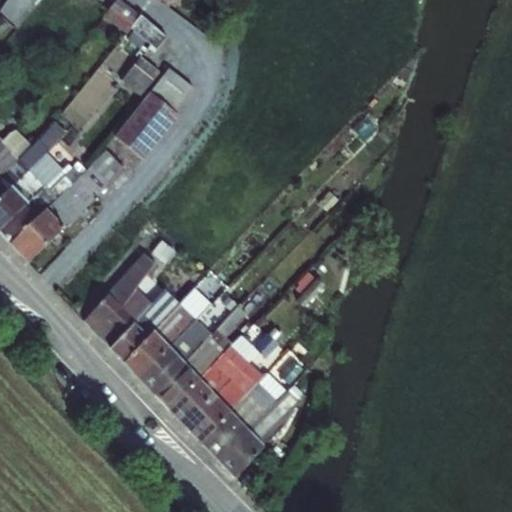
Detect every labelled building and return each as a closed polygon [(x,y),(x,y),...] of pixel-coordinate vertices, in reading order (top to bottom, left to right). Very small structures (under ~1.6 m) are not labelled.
[(115,0),(103,16),(126,34),(131,28),(130,27),(141,16),(120,0),(115,0)] [(130,27),(131,28),(156,49),(166,37),(141,16),(130,27)] [(121,81),(140,96),(160,72),(141,57),(121,81)] [(150,93),(173,112),(193,88),(168,68),(150,93)] [(150,93),(115,137),(143,160),(178,116),(173,112),(150,93)] [(0,232),(9,245),(45,209),(81,175),(73,168),(72,169),(68,164),(62,170),(46,153),(66,133),(55,121),(37,141),(36,140),(31,145),(19,159),(29,171),(11,187),(27,204),(0,230),(0,232)] [(125,170),(106,150),(81,175),(45,209),(64,228),(125,170)] [(0,196),(10,187),(11,187),(29,171),(19,159),(0,176),(0,196)] [(380,160),(372,169),(383,174),(386,164),(380,160)] [(0,196),(0,230),(27,204),(11,187),(10,187),(0,196)] [(45,209),(9,245),(27,263),(64,228),(45,209)] [(151,253),(164,263),(174,251),(162,240),(151,253)] [(83,321),(110,348),(133,323),(135,321),(151,304),(135,290),(154,264),(143,253),(109,293),(83,321)] [(314,271),(342,278),(346,261),(319,254),(314,271)] [(305,275),(292,301),(307,308),(320,283),(305,275)] [(180,304),(195,320),(211,304),(194,287),(180,304)] [(133,323),(148,337),(153,332),(180,304),(164,290),(151,304),(135,321),(133,323)] [(180,304),(153,332),(168,348),(195,320),(180,304)] [(211,336),(210,336),(225,351),(231,344),(225,338),(246,315),(237,307),(211,336)] [(168,348),(169,349),(184,364),(210,336),(211,336),(195,320),(168,348)] [(110,348),(123,362),(148,337),(133,323),(110,348)] [(253,348),(265,359),(284,338),(273,327),(253,348)] [(123,362),(139,380),(169,349),(168,348),(153,332),(148,337),(123,362)] [(225,351),(210,336),(184,364),(198,379),(216,360),(217,361),(225,352),(226,351),(225,351)] [(139,380),(154,395),(184,364),(169,349),(139,380)] [(234,359),(225,352),(217,361),(216,360),(198,379),(199,380),(213,395),(238,370),(230,363),(234,359)] [(278,376),(288,384),(301,370),(291,361),(278,376)] [(213,395),(229,412),(250,390),(243,384),(254,372),(245,363),(238,370),(213,395)] [(154,395),(168,411),(199,380),(198,379),(184,364),(154,395)] [(232,414),(246,429),(264,447),(286,424),(295,408),(299,410),(306,398),(301,396),(292,388),(287,392),(267,374),(250,390),(229,412),(232,414)] [(168,411),(183,426),(213,395),(199,380),(168,411)] [(183,426),(201,445),(232,414),(229,412),(213,395),(183,426)] [(201,445),(219,463),(246,429),(232,414),(201,445)] [(264,447),(246,429),(219,463),(234,479),(264,447)]
